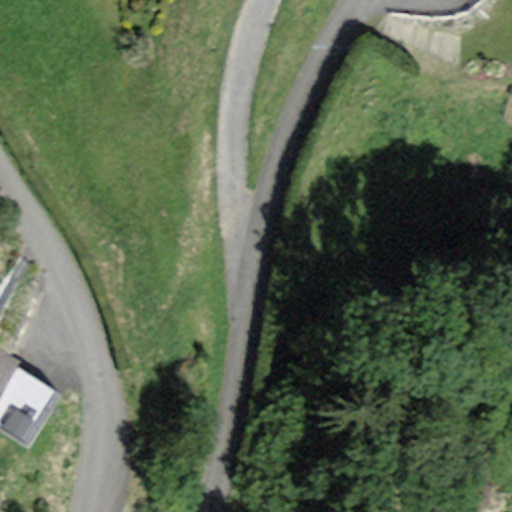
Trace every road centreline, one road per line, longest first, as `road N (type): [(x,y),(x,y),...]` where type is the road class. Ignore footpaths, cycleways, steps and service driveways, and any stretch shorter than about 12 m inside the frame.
road 1 (residential): [(209,511),(285,146),(356,0)]
road 2 (residential): [(90,511),(99,483),(100,373),(72,288),(0,165)]
